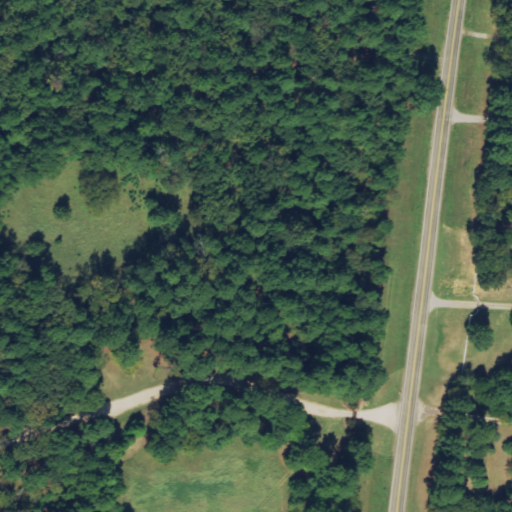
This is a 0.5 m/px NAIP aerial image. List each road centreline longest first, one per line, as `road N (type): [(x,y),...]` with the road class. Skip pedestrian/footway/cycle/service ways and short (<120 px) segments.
road 1 (tertiary): [(398,511),(459,0)]
road 2 (residential): [(418,360),(195,411),(87,396),(0,414)]
